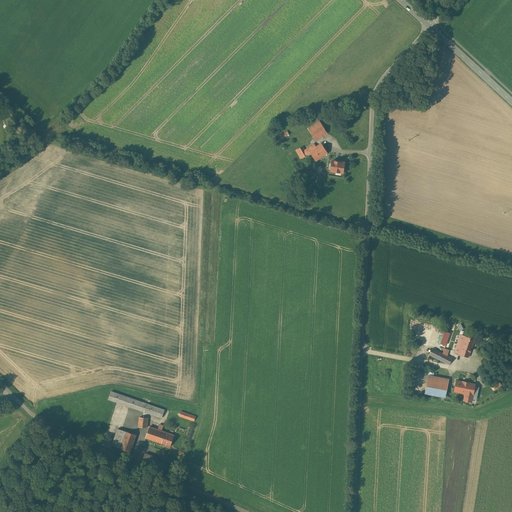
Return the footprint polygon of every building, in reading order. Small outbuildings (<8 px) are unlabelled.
[(322,125),(310,133),(315,140),(327,133),(322,125)] [(321,143),(316,147),(314,144),(304,150),(302,146),(298,149),(303,157),(307,155),(310,153),(316,161),(327,153),(321,143)] [(344,162),(332,160),(331,171),(342,173),(344,162)] [(409,333),(411,327),(394,323),(392,330),(409,333)] [(474,340),(460,335),(454,352),(468,357),(474,340)] [(452,359),(433,348),(429,355),(449,365),(452,359)] [(449,379),(428,375),(425,394),(445,398),(449,379)] [(474,385),(457,381),(457,380),(456,380),(454,391),(454,392),(454,391),(460,392),(461,394),(465,394),(464,400),(471,402),(475,384),(474,384),(474,385)] [(164,410),(144,403),(111,391),(108,399),(142,411),(162,418),(164,410)] [(190,415),(180,411),(179,416),(188,419),(190,415)] [(148,418),(139,417),(138,427),(146,428),(148,418)] [(163,426),(159,424),(157,429),(149,426),(145,438),(170,446),(174,435),(161,431),(163,426)] [(126,431),(118,428),(112,446),(120,449),(126,431)] [(120,449),(119,453),(128,456),(136,435),(126,431),(120,449)] [(158,458),(145,453),(142,463),(154,468),(158,458)]
